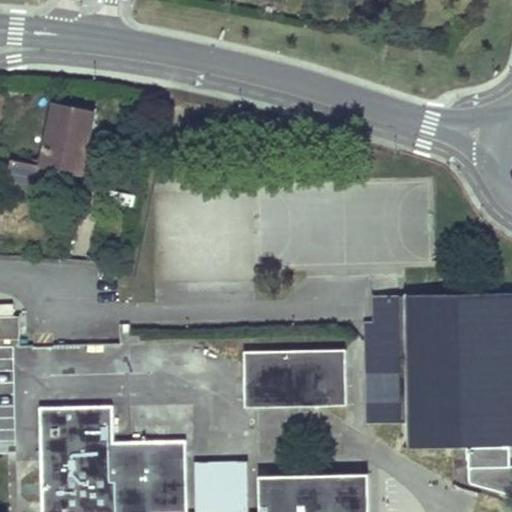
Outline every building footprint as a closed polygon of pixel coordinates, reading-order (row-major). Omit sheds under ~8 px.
[(43,168),(62,173),(82,177),(94,115),(55,108),(43,168)] [(12,162),(9,175),(7,187),(37,193),(43,168),(12,162)] [(511,450),(511,294),(369,298),(370,324),(370,332),(366,339),(366,345),(368,427),(411,426),(411,451),(402,451),(402,452),(454,451),(470,451),(472,482),(473,484),(509,497),(511,497),(511,496),(511,466),(511,467),(511,450)] [(0,341),(20,341),(20,319),(0,319),(0,341)] [(237,347),(151,349),(152,383),(238,382),(237,347)] [(347,407),(346,351),(244,354),(245,409),(347,407)] [(369,511),(369,475),(259,478),(259,511),(187,511),(186,441),(115,443),(114,407),(40,409),(42,511),(369,511)] [(249,511),(248,462),(194,464),(195,511),(249,511)]
